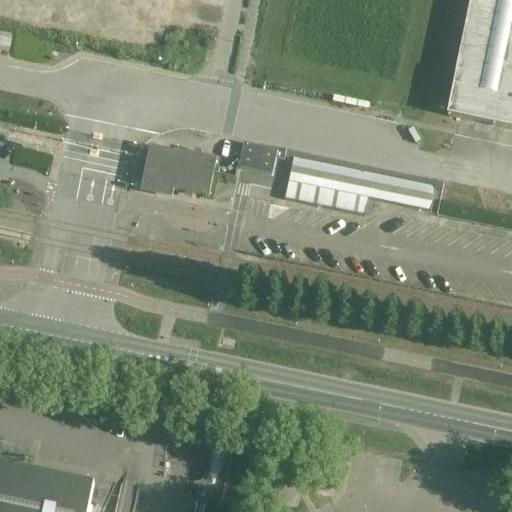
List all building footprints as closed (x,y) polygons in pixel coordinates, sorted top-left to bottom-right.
[(511,129),(511,0),(473,0),(450,117),(511,129)] [(277,152),(243,145),(238,171),(272,177),(277,152)] [(208,199),(216,160),(201,157),(202,153),(195,152),(194,156),(174,152),(173,153),(150,148),(141,194),(172,200),(173,192),(186,195),(185,199),(192,200),(193,196),(208,199)] [(435,189),(294,160),(285,201),(364,218),(368,200),(430,213),(435,189)] [(0,511),(88,511),(92,492),(0,472),(0,511)] [(281,479),(277,502),(297,505),(301,482),(281,479)]
